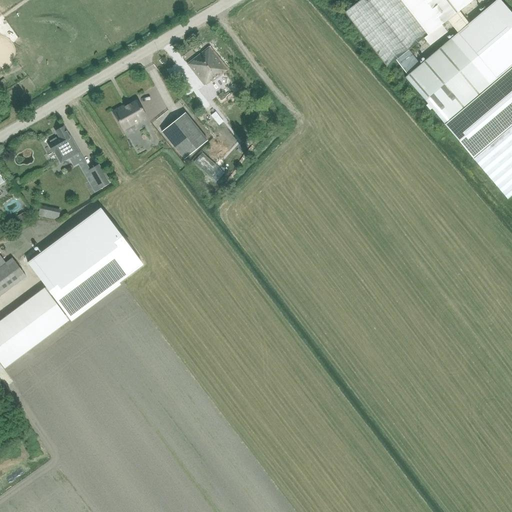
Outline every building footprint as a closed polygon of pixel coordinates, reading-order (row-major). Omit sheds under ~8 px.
[(360,0),(343,13),(385,68),(395,60),(408,51),(474,0),(360,0)] [(408,51),(395,60),(407,76),(405,78),(445,126),(511,69),(511,15),(499,0),(497,0),(420,66),(408,51)] [(228,71),(209,48),(187,65),(204,86),(209,82),(211,84),(228,71)] [(511,69),(445,126),(507,199),(511,195),(511,69)] [(133,124),(145,117),(136,101),(125,108),(124,106),(113,112),(123,130),(125,129),(126,131),(128,132),(131,132),(133,131),(134,129),(134,126),(133,124)] [(184,160),(207,141),(185,113),(162,132),(184,160)] [(218,127),(223,123),(218,116),(213,120),(218,127)] [(59,160),(77,150),(63,126),(55,131),(59,138),(56,140),(55,139),(50,142),(51,143),(48,145),(52,153),(54,152),(59,160)] [(99,190),(109,184),(98,165),(91,168),(88,170),(99,190)] [(11,197),(15,205),(24,200),(20,193),(11,197)] [(59,209),(40,206),(38,216),(57,219),(59,209)] [(99,207),(27,261),(46,287),(43,289),(47,295),(48,296),(51,294),(70,319),(142,265),(99,207)] [(17,216),(21,222),(28,218),(25,212),(17,216)] [(43,289),(0,321),(0,362),(4,368),(67,321),(48,296),(47,295),(43,289)]
